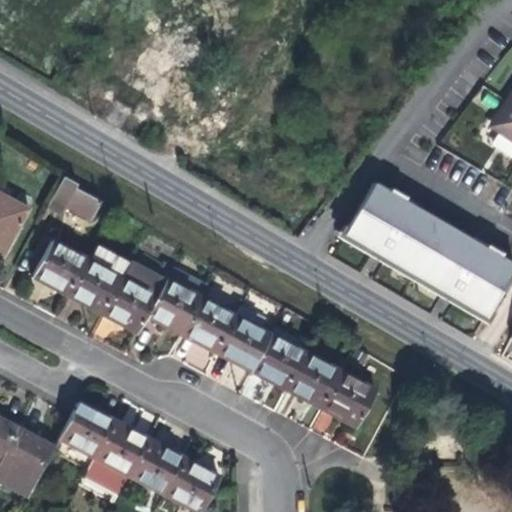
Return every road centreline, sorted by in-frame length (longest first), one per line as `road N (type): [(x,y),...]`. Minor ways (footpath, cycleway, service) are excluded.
road 1 (tertiary): [(0,85),(511,388)]
road 2 (residential): [(285,511),(283,451),(0,300)]
